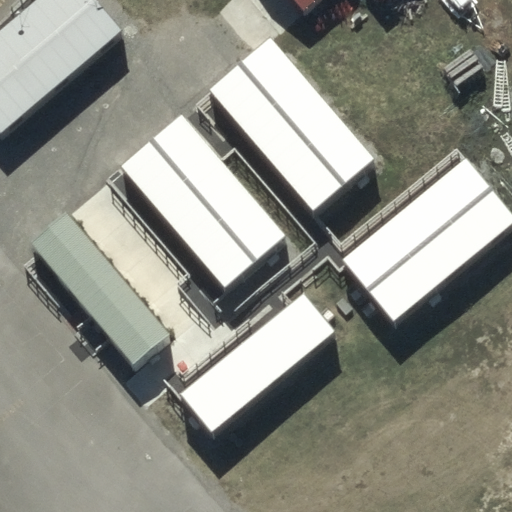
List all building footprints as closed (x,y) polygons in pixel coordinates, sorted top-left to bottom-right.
[(95,0),(44,0),(0,37),(0,132),(4,138),(126,37),(95,0)] [(298,0),(309,12),(322,0),(298,0)] [(187,123),(127,174),(230,296),(290,245),(187,123)] [(68,215),(30,246),(135,373),(173,341),(68,215)] [(305,298),(181,401),(213,438),(336,336),(305,298)]
